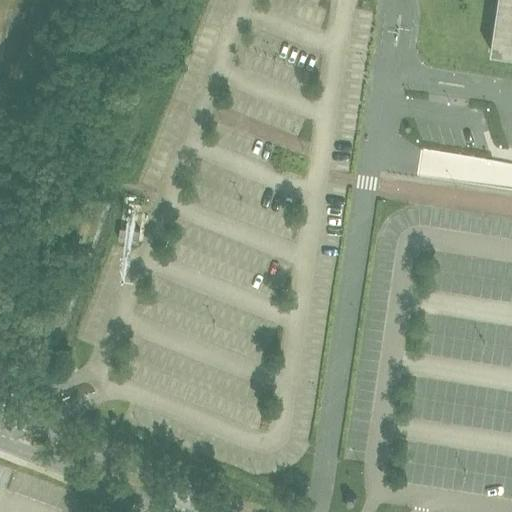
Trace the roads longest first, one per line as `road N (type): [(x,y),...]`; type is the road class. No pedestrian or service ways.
road 1 (unclassified): [(234,511),(0,411)]
road 2 (unclassified): [(0,443),(164,511)]
